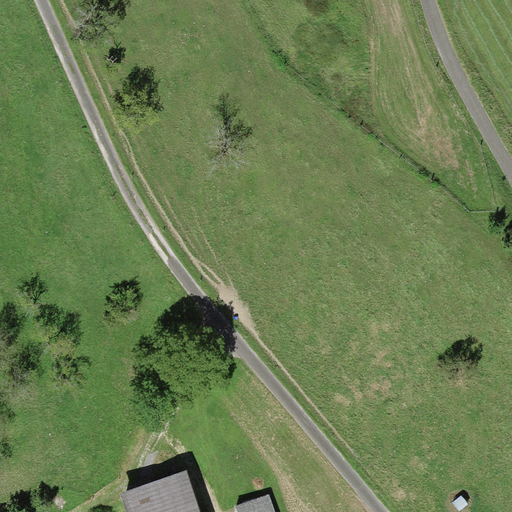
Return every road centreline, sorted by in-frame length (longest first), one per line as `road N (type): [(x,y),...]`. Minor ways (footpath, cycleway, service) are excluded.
road 1 (track): [(33,0),(152,245),(380,511)]
road 2 (track): [(426,0),(511,172)]
